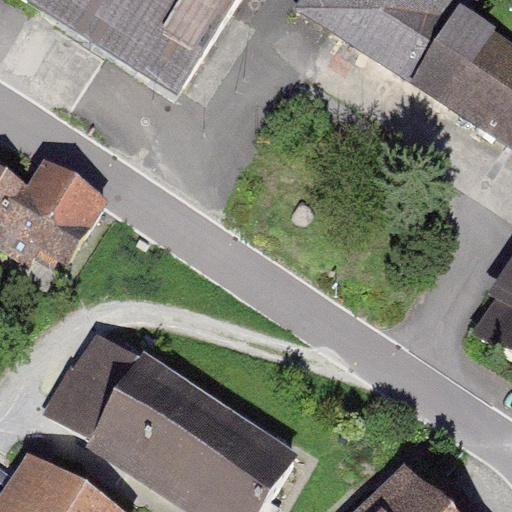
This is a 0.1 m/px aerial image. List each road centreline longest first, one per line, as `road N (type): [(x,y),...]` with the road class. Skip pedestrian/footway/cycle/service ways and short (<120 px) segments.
road 1 (residential): [(0,113),(511,450)]
road 2 (unknown): [(0,419),(75,333),(102,320),(167,320),(336,362),(357,348)]
